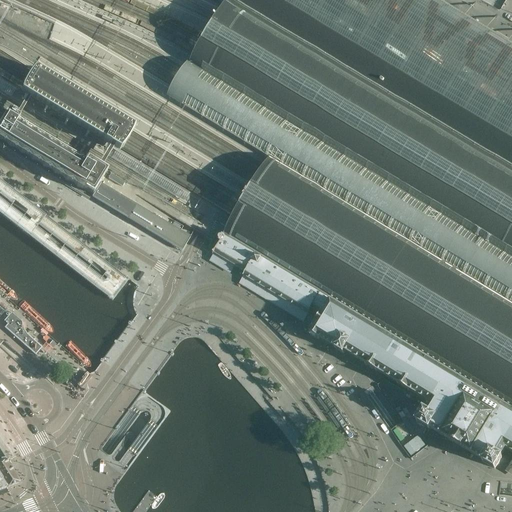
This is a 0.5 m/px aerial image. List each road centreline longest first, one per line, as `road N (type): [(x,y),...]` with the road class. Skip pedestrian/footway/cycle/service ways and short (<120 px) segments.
road 1 (unclassified): [(0,158),(172,276),(165,305),(98,395),(57,403)]
road 2 (primary): [(308,0),(511,123)]
road 3 (primary): [(511,83),(373,0)]
